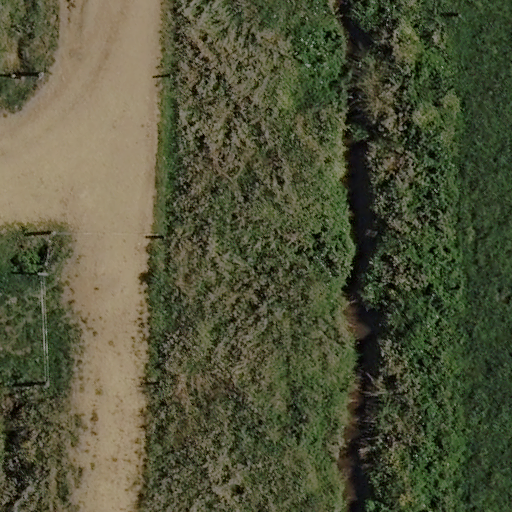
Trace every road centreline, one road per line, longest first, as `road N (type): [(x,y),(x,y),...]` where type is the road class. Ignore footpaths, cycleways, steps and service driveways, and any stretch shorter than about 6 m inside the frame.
road 1 (track): [(340,511),(345,0)]
road 2 (track): [(340,266),(0,259)]
